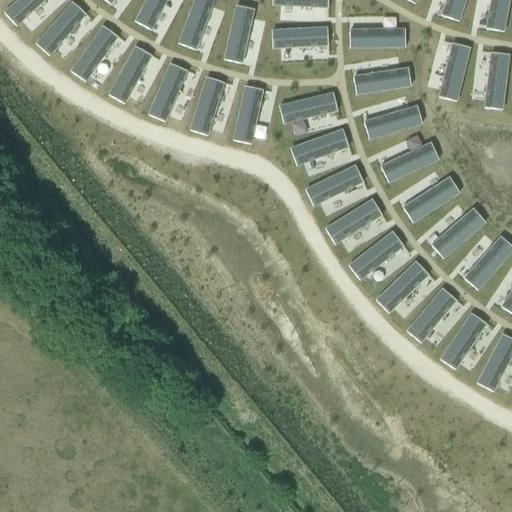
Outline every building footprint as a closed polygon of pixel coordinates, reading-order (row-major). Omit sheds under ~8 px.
[(0,0),(0,10),(12,0),(0,0)] [(12,0),(0,10),(0,21),(26,47),(26,48),(73,0),(12,0)] [(78,0),(73,0),(26,48),(60,75),(104,21),(78,0)] [(87,0),(103,12),(122,26),(138,0),(87,0)] [(138,0),(122,26),(167,50),(189,0),(138,0)] [(221,0),(189,0),(167,50),(208,66),(215,68),(230,3),(221,0)] [(269,0),(268,6),(267,27),(335,29),(336,0),(269,0)] [(342,0),(342,3),(341,28),(342,53),(343,60),(412,54),(411,40),(411,21),(377,4),(372,0),(342,0)] [(386,0),(391,3),(403,10),(415,16),(419,18),(427,0),(386,0)] [(427,0),(419,18),(428,22),(441,27),(454,32),(464,35),(472,0),(427,0)] [(511,0),(472,0),(464,35),(467,36),(480,39),(494,42),(508,44),(510,44),(511,27),(511,0)] [(230,3),(215,68),(243,76),(262,79),(267,27),(268,6),(230,3)] [(104,21),(60,75),(99,101),(100,101),(136,41),(104,21)] [(267,27),(262,79),(281,81),(338,82),(335,29),(267,27)] [(438,32),(421,101),(421,102),(461,113),(475,44),(456,39),(438,32)] [(136,41),(100,101),(140,122),(141,122),(169,58),(136,41)] [(475,44),(461,113),(461,114),(510,119),(511,68),(511,50),(492,47),(475,44)] [(412,54),(343,60),(345,79),(349,104),(350,106),(418,90),(415,77),(413,58),(412,54)] [(169,58),(141,122),(181,137),(206,72),(169,58)] [(206,72),(181,137),(182,138),(223,149),(224,149),(242,81),(206,72)] [(242,81),(224,149),(248,154),(265,162),(268,149),(281,87),(242,81)] [(281,87),(268,149),(349,127),(340,89),(308,89),(281,87)] [(418,90),(350,106),(356,128),(364,152),(429,126),(424,113),(421,102),(421,101),(419,95),(418,90)] [(429,126),(364,152),(374,176),(385,196),(446,163),(438,147),(431,130),(429,126)] [(268,149),(265,162),(276,170),(280,173),(291,183),(295,190),(361,162),(350,130),(349,127),(268,149)] [(113,159),(126,148),(108,129),(96,140),(113,159)] [(361,162),(295,190),(300,196),(313,224),(317,231),(378,196),(362,163),(361,162)] [(446,163),(385,196),(386,198),(399,220),(411,237),(467,194),(456,180),(447,164),(446,163)] [(467,194),(411,237),(414,241),(430,260),(442,272),(491,223),(479,209),(467,195),(467,194)] [(378,196),(317,231),(328,251),(340,268),(397,228),(380,199),(378,196)] [(491,223),(442,272),(448,278),(467,295),(478,304),(511,260),(511,241),(505,236),(491,223)] [(397,228),(340,268),(346,276),(365,301),(366,302),(419,256),(397,228)] [(419,256),(366,302),(386,323),(399,336),(446,285),(420,258),(419,256)] [(511,260),(478,304),(488,311),(509,324),(511,326),(511,260)] [(446,285),(399,336),(408,345),(432,364),(474,308),(472,307),(446,285)] [(474,308),(432,364),(457,382),(469,389),(505,329),(474,308)] [(505,329),(469,389),(484,398),(507,409),(511,398),(511,332),(506,330),(505,329)]
